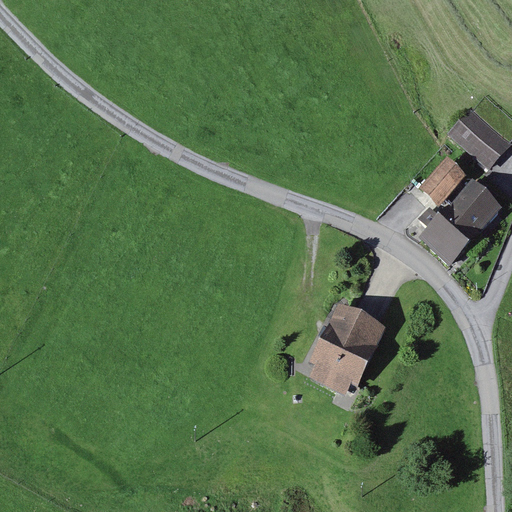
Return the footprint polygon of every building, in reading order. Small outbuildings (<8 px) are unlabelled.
[(470,116),(466,112),(445,137),(487,174),(509,150),(505,146),(470,116)] [(439,208),(469,179),(451,161),(421,189),(439,208)] [(473,182),(421,233),(451,264),(504,213),(473,182)] [(218,252),(267,279),(298,224),(249,196),(218,252)] [(336,306),(308,370),(358,392),(387,328),(336,306)]
